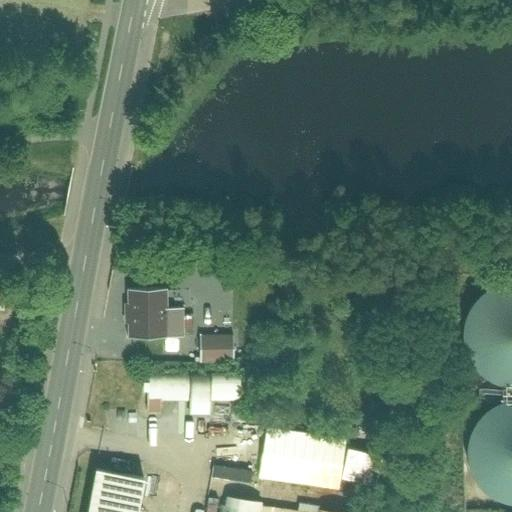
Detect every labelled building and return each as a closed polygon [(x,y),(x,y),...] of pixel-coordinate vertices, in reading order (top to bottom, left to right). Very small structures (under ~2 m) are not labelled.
[(170,285),(125,287),(127,336),(171,334),(170,285)] [(511,288),(506,289),(494,293),(478,303),(466,321),(462,339),(464,356),(477,378),(498,391),(511,392),(511,288)] [(235,335),(201,336),(201,367),(235,366),(235,335)] [(138,400),(139,416),(160,416),(160,405),(190,404),(190,418),(210,418),(210,405),(240,405),(239,378),(214,378),(143,379),(144,400),(138,400)] [(511,407),(499,411),(483,421),(471,439),(467,457),(469,474),(481,496),(503,509),(511,510),(511,407)] [(346,441),(267,429),(259,482),(338,495),(346,441)] [(139,511),(145,482),(96,472),(87,511),(139,511)] [(290,511),(222,501),(219,511),(290,511)]
